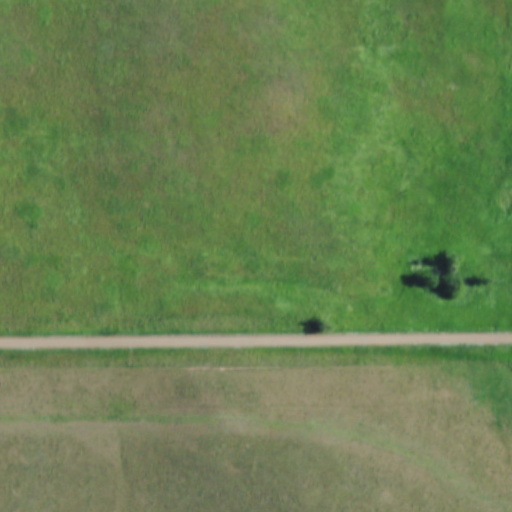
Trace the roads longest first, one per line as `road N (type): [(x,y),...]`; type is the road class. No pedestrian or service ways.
road 1 (track): [(511,498),(365,437),(227,413),(0,415)]
road 2 (residential): [(0,340),(511,337)]
